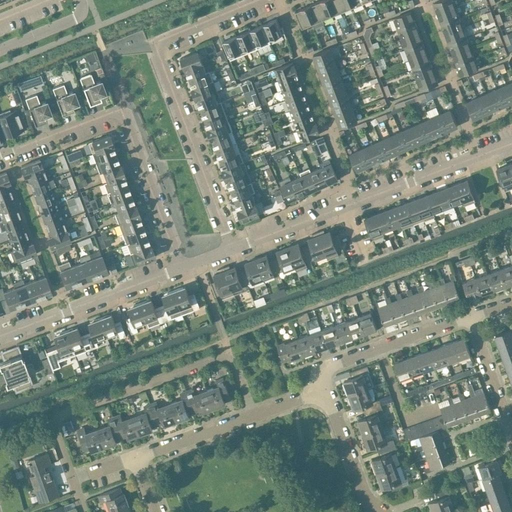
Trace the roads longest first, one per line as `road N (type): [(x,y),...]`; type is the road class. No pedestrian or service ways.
road 1 (residential): [(232,250),(155,44),(258,0)]
road 2 (residential): [(71,477),(52,419),(216,357),(230,362),(250,412)]
road 3 (residential): [(232,250),(511,142)]
road 4 (residential): [(0,154),(120,109),(179,268)]
road 5 (residential): [(0,336),(179,268)]
road 6 (residential): [(323,386),(333,365),(472,317)]
road 7 (residential): [(379,511),(357,478),(323,386)]
road 8 (residential): [(132,455),(250,412)]
road 9 (residential): [(511,436),(472,317)]
